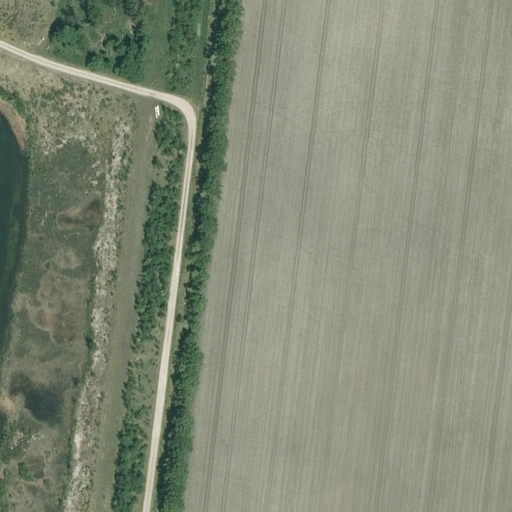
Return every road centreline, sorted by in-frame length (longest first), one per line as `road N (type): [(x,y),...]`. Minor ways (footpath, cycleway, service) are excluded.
road 1 (track): [(0,44),(189,113),(146,511)]
road 2 (track): [(219,0),(159,511)]
road 3 (track): [(143,92),(148,118),(101,511)]
